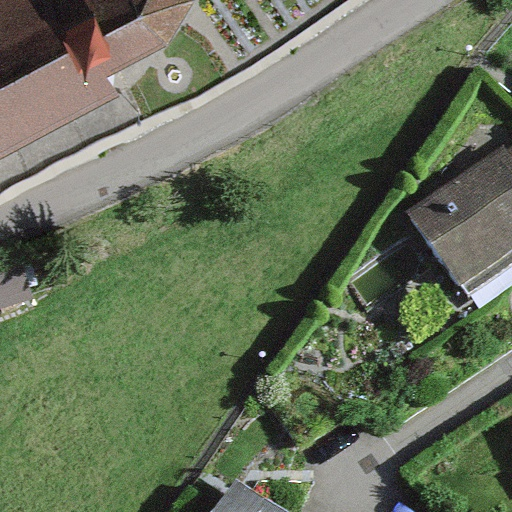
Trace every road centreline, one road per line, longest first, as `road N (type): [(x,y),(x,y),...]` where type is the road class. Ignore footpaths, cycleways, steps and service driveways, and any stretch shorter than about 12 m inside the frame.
road 1 (residential): [(0,230),(264,115),(433,0)]
road 2 (residential): [(511,380),(365,475)]
